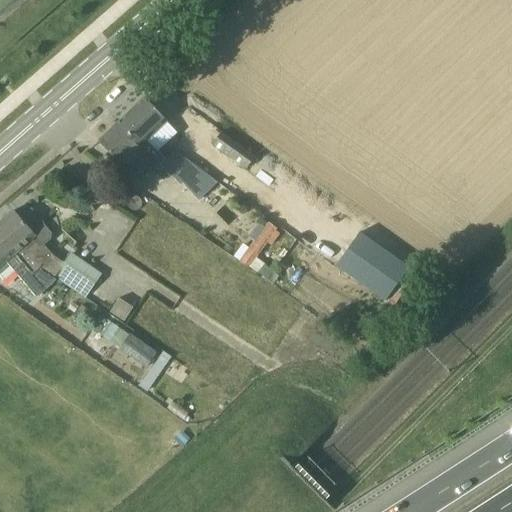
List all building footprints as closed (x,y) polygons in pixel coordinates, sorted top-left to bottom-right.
[(166,121),(158,113),(144,98),(118,123),(141,147),(139,148),(148,157),(151,155),(154,158),(166,147),(153,133),(166,121)] [(154,159),(154,158),(151,155),(148,157),(139,148),(141,147),(118,123),(100,141),(122,165),(130,157),(141,169),(147,163),(154,170),(160,164),(154,159)] [(211,145),(245,169),(254,157),(220,132),(211,145)] [(180,186),(182,183),(198,169),(175,152),(161,165),(180,186)] [(41,267),(87,296),(101,274),(70,254),(64,263),(52,255),(43,245),(53,235),(30,209),(19,219),(12,212),(0,222),(0,237),(33,274),(40,267),(41,267)] [(242,247),(234,257),(271,285),(278,276),(272,271),(256,259),(278,230),(272,225),(250,253),(242,247)] [(39,270),(41,267),(40,267),(33,274),(0,237),(0,276),(5,283),(16,273),(35,296),(55,280),(39,270)] [(113,299),(108,313),(125,320),(130,305),(113,299)] [(299,314),(272,352),(292,366),(319,328),(299,314)] [(118,351),(144,369),(156,352),(130,334),(129,335),(120,329),(111,343),(119,349),(118,351)] [(237,351),(219,381),(240,394),(259,365),(237,351)]
